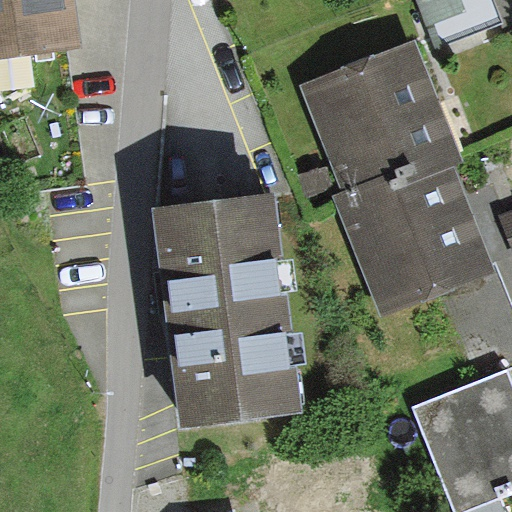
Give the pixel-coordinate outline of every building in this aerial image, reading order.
[(70,70),(82,69),(72,0),(0,0),(0,142),(27,197),(88,190),(70,70)] [(492,0),(415,0),(436,56),(504,30),(492,0)] [(466,174),(416,50),(301,95),(342,199),(394,178),(403,199),(455,178),(466,174)] [(342,199),(333,202),(382,324),(495,279),(455,178),(403,199),(394,178),(342,199)] [(305,434),(277,210),(154,225),(182,449),(305,434)] [(511,215),(500,220),(511,252),(511,215)] [(511,388),(507,375),(413,413),(453,511),(505,511),(503,505),(511,501),(511,388)] [(344,447),(283,467),(296,507),(357,488),(344,447)]
